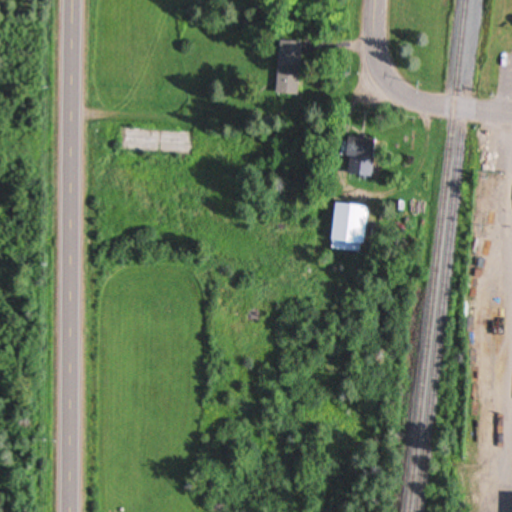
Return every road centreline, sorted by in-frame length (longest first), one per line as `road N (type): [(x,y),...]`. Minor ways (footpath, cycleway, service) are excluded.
road 1 (tertiary): [(75,0),(72,511)]
road 2 (tertiary): [(375,46),(379,69),(410,100),(511,113)]
